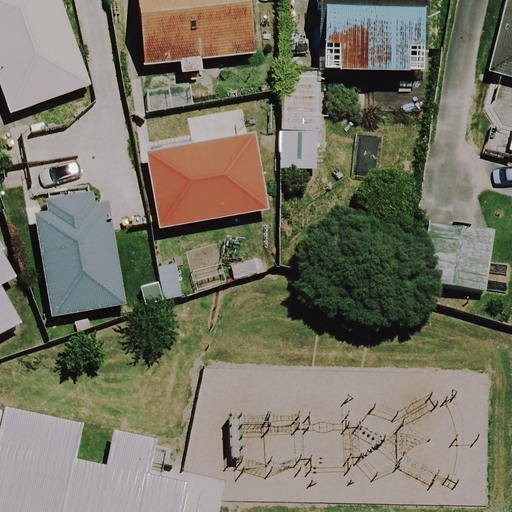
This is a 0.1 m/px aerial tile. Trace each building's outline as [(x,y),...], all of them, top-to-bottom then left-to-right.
[(96,91),(65,0),(0,0),(0,89),(10,120),(96,91)] [(140,0),(148,72),(179,69),(180,82),(203,79),(201,66),(257,60),(250,0),(140,0)] [(425,83),(427,0),(325,0),(324,80),(425,83)] [(511,0),(510,0),(490,76),(511,81),(511,0)] [(320,77),(285,77),(285,98),(256,98),(256,173),(278,173),(319,173),(320,77)] [(127,310),(107,189),(37,201),(56,322),(127,310)] [(491,238),(432,226),(421,284),(480,295),(491,238)]
